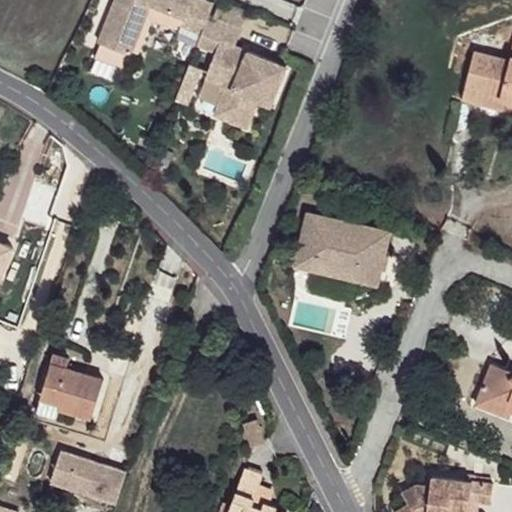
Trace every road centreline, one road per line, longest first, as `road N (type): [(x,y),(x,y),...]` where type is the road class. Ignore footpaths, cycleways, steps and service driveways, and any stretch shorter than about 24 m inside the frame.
road 1 (residential): [(511,279),(453,260),(343,508)]
road 2 (residential): [(0,80),(39,100),(157,198),(235,287)]
road 3 (residential): [(235,287),(352,0)]
road 4 (residential): [(235,287),(343,508)]
